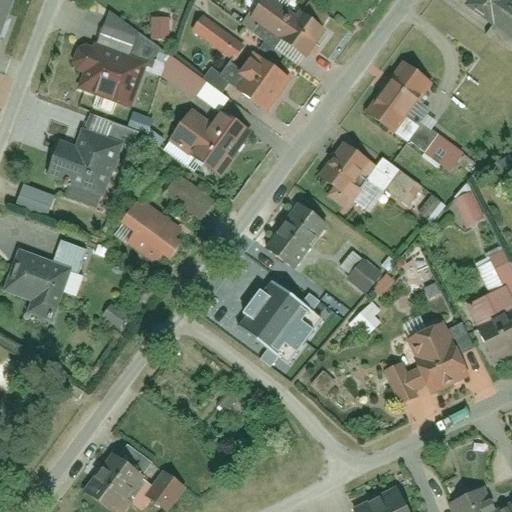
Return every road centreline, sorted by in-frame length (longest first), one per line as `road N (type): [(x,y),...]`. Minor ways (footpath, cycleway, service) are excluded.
road 1 (residential): [(398,0),(168,308)]
road 2 (residential): [(168,308),(7,511)]
road 3 (residential): [(168,308),(257,379),(336,468)]
road 4 (residential): [(336,468),(511,384)]
road 5 (residential): [(51,0),(0,134)]
